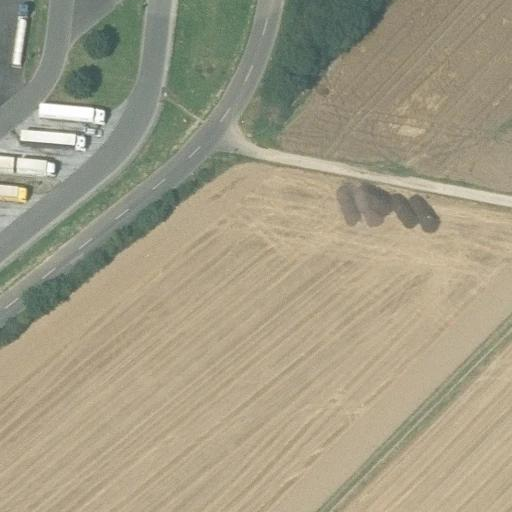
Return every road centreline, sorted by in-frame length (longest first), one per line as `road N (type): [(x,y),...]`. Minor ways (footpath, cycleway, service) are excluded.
road 1 (unclassified): [(272,0),(257,69),(215,129),(0,312)]
road 2 (track): [(511,205),(253,153),(215,129)]
road 3 (track): [(324,511),(511,320)]
